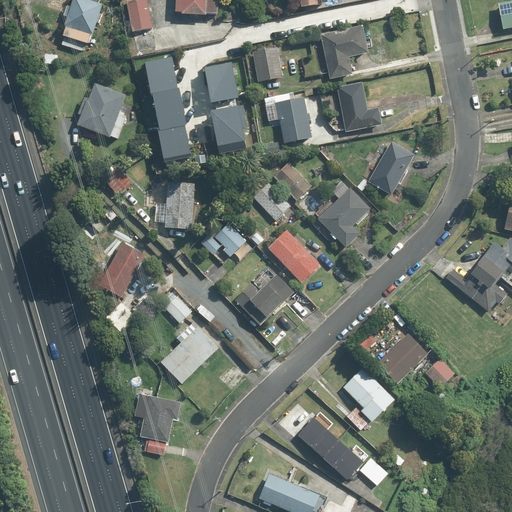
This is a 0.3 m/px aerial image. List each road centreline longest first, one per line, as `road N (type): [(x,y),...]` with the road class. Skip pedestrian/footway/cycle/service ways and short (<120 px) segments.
road 1 (residential): [(445,0),(467,124),(458,198),(437,231),(244,415),(214,460),(199,511)]
road 2 (motorway): [(0,137),(108,511)]
road 3 (motorway): [(72,511),(0,261)]
